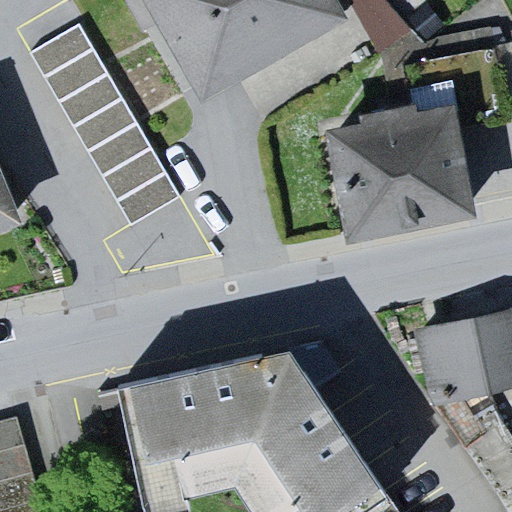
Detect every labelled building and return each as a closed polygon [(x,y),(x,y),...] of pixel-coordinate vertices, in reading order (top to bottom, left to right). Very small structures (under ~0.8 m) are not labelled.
[(358,7),(353,0),(152,0),(211,96),(358,7)] [(74,22),(22,53),(126,223),(181,195),(74,22)] [(469,208),(448,102),(327,127),(347,233),(469,208)] [(0,157),(0,237),(26,228),(0,157)] [(511,358),(503,316),(397,340),(413,411),(511,389),(511,358)] [(284,351),(278,355),(123,391),(140,465),(251,439),(298,511),(328,511),(372,484),(284,351)] [(56,511),(24,410),(0,418),(0,511),(56,511)]
